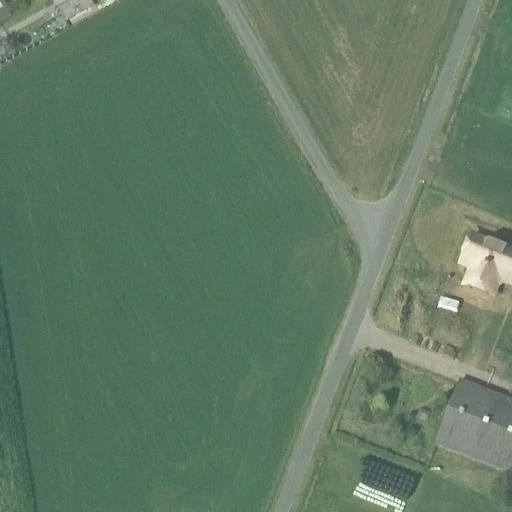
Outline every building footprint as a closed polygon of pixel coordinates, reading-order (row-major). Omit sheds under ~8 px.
[(0,0),(0,23),(12,17),(1,0),(0,0)] [(91,0),(67,0),(56,7),(64,20),(93,3),(91,0)] [(497,286),(507,284),(511,285),(511,255),(472,240),(462,267),(471,271),(465,287),(492,298),(497,286)] [(435,297),(432,306),(451,314),(455,305),(435,297)] [(511,358),(495,351),(489,366),(502,372),(500,377),(511,382),(511,358)] [(511,401),(460,382),(435,447),(511,476),(511,401)]
